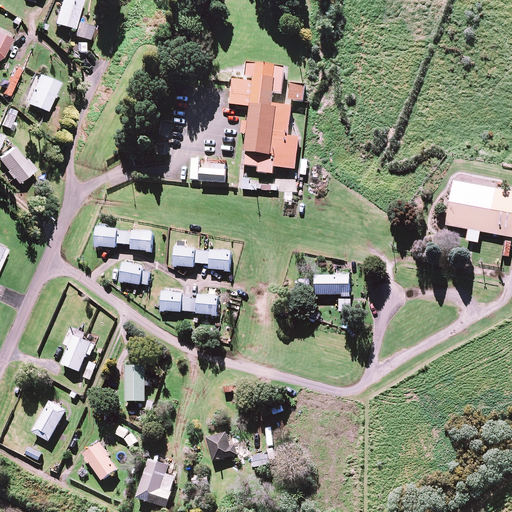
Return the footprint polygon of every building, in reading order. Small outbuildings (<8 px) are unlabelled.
[(82,0),(62,0),(56,24),(74,29),(82,0)] [(94,27),(80,22),(75,36),(90,41),(94,27)] [(13,39),(0,32),(0,60),(3,59),(13,39)] [(283,97),(286,67),(249,64),(247,78),(255,79),(255,83),(234,81),(231,106),(252,108),(250,123),(244,123),(243,135),(249,136),(247,154),(249,154),(248,166),(260,168),(260,173),(275,175),(276,168),(298,170),(301,139),(291,138),(294,107),(274,105),(275,96),(283,97)] [(21,70),(15,67),(4,94),(10,96),(21,70)] [(48,113),(54,98),(55,99),(56,96),(55,95),(59,83),(39,75),(27,104),(48,113)] [(306,85),(292,84),(291,100),(305,102),(306,85)] [(16,123),(0,117),(0,124),(14,130),(16,123)] [(0,157),(0,159),(8,170),(2,175),(8,182),(14,178),(18,184),(36,170),(28,159),(27,160),(15,145),(0,157)] [(199,179),(201,158),(193,158),(192,179),(199,179)] [(229,171),(203,170),(202,183),(228,184),(229,171)] [(258,182),(244,180),(242,188),(257,190),(258,182)] [(511,192),(456,182),(448,227),(470,231),(468,241),(480,243),(482,233),(511,238),(511,192)] [(121,228),(98,227),(97,246),(117,247),(117,243),(132,244),(132,249),(153,250),(154,232),(121,230),(121,228)] [(232,251),(187,247),(187,240),(179,240),(179,247),(176,246),(175,265),(195,267),(196,262),(211,263),(210,268),(231,270),(232,251)] [(511,243),(505,242),(503,257),(509,258),(511,243)] [(144,265),(124,262),(121,281),(149,285),(151,272),(143,271),(144,265)] [(316,274),(316,294),(342,294),(342,297),(351,297),(351,274),(316,274)] [(311,278),(299,278),(299,287),(312,286),(311,278)] [(210,288),(209,295),(198,294),(198,297),(184,296),(184,293),(164,290),(162,308),(218,314),(219,296),(216,296),(217,289),(210,288)] [(351,299),(340,298),(339,310),(350,311),(351,299)] [(322,313),(311,308),(308,316),(319,320),(322,313)] [(94,344),(76,336),(64,365),(82,372),(94,344)] [(97,364),(90,361),(84,377),(91,380),(97,364)] [(129,367),(129,402),(149,402),(148,367),(129,367)] [(35,432),(52,443),(70,412),(53,402),(35,432)] [(127,445),(117,433),(110,438),(120,451),(127,445)] [(209,439),(216,463),(240,456),(237,446),(233,447),(229,433),(209,439)] [(246,444),(248,451),(254,449),(251,437),(244,439),(246,444)] [(180,439),(173,438),(168,455),(176,457),(180,439)] [(248,451),(246,444),(239,446),(243,458),(249,456),(248,451)] [(87,456),(105,482),(121,470),(103,445),(87,456)] [(268,452),(270,461),(278,459),(275,446),(267,448),(268,452)] [(270,461),(268,452),(252,455),(255,466),(270,463),(270,461)] [(152,460),(139,498),(170,508),(175,492),(173,492),(178,478),(169,475),(172,467),(152,460)] [(209,484),(209,475),(193,475),(193,484),(209,484)]
